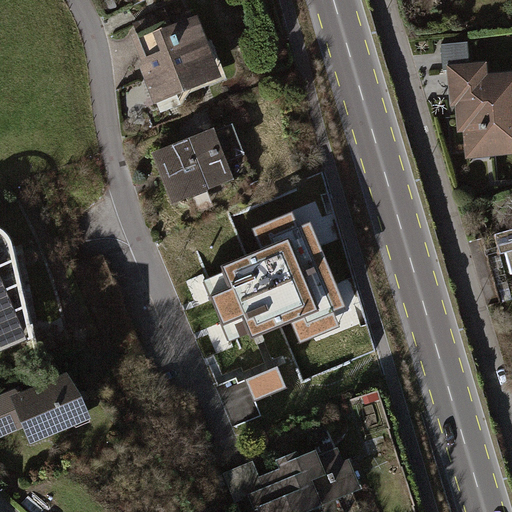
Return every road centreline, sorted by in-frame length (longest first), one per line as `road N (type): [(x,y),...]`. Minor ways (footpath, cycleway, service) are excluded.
road 1 (secondary): [(333,0),(485,511)]
road 2 (residential): [(381,0),(511,438)]
road 3 (residential): [(73,0),(88,34),(122,199),(219,426)]
